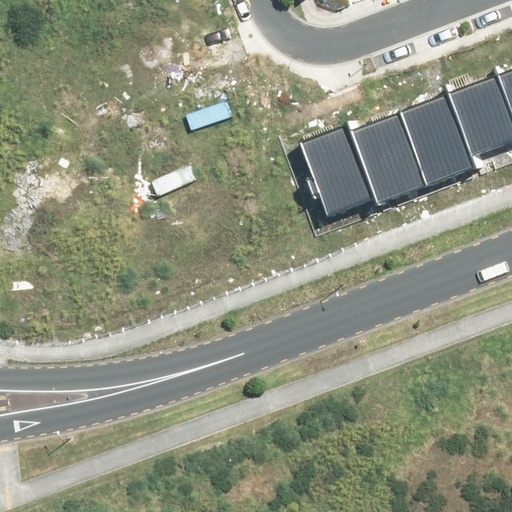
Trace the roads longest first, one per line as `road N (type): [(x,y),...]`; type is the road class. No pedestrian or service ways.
road 1 (residential): [(244,354),(511,253)]
road 2 (residential): [(244,354),(79,414),(0,429)]
road 3 (residential): [(0,378),(86,377),(244,354)]
road 4 (residential): [(425,0),(313,40),(281,28),(262,0)]
